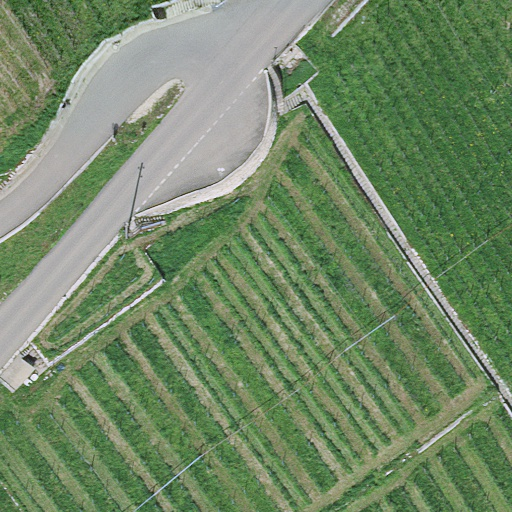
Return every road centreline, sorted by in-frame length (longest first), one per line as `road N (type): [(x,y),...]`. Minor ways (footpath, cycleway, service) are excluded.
road 1 (unclassified): [(0,333),(294,0)]
road 2 (track): [(0,215),(56,166),(124,77),(148,59),(250,44)]
